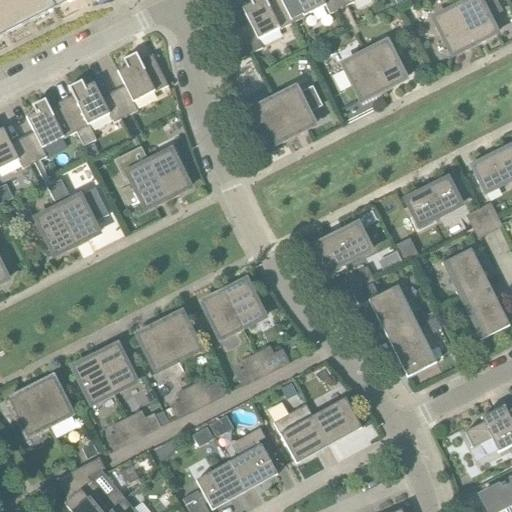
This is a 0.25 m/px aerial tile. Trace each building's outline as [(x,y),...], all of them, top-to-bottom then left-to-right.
[(0,0),(0,39),(77,0),(93,0),(94,3),(99,0),(0,0)] [(280,32),(292,26),(279,0),(266,0),(265,0),(249,0),(252,6),(243,10),(250,25),(259,41),(279,31),(280,32)] [(305,18),(326,7),(322,0),(279,0),(292,26),(306,19),(305,18)] [(322,0),(326,7),(330,16),(342,10),(337,0),(322,0)] [(354,4),(352,0),(337,0),(342,10),(354,4)] [(474,0),(459,8),(477,45),(497,35),(488,19),(501,12),(494,0),(493,0),(482,6),(479,0),(474,0)] [(453,58),(477,45),(459,8),(434,21),(453,58)] [(259,41),(250,25),(238,30),(251,56),(263,50),(259,41)] [(235,54),(237,63),(251,56),(238,30),(219,39),(220,40),(223,56),(235,54)] [(364,56),(383,93),(406,81),(387,44),(364,56)] [(237,63),(235,54),(223,56),(225,68),(237,66),(237,63)] [(125,88),(134,104),(154,94),(155,95),(169,88),(153,57),(140,63),(137,55),(124,62),(127,68),(118,73),(125,88)] [(361,104),(383,93),(364,56),(343,66),(361,104)] [(110,116),(102,100),(94,85),(85,89),(82,83),(69,90),(73,97),(61,103),(77,134),(87,154),(96,149),(93,143),(96,142),(89,128),(90,128),(89,126),(110,116)] [(125,88),(114,94),(126,119),(138,113),(134,104),(125,88)] [(315,127),(308,114),(320,107),(312,91),(299,97),(296,90),(274,101),(292,138),(315,127)] [(114,94),(102,100),(110,116),(114,125),(126,119),(114,94)] [(34,134),(43,150),(63,139),(64,141),(77,134),(61,103),(49,109),(46,101),(32,108),(36,114),(27,119),(34,134)] [(270,149),(292,138),(274,101),(252,112),(270,149)] [(0,171),(19,162),(11,146),(3,131),(0,132),(0,171)] [(34,134),(23,140),(35,165),(47,159),(43,150),(34,134)] [(23,140),(11,146),(19,162),(23,171),(35,165),(23,140)] [(511,148),(473,169),(486,195),(511,182),(511,148)] [(148,164),(167,201),(190,190),(171,152),(148,164)] [(146,212),(167,201),(148,164),(127,175),(146,212)] [(448,181),(406,202),(419,229),(461,208),(448,181)] [(60,209),(79,246),(99,236),(80,198),(60,209)] [(490,207),(479,213),(490,234),(501,228),(490,207)] [(55,258),(79,246),(60,209),(36,221),(55,258)] [(479,213),(469,218),(479,239),(490,234),(479,213)] [(330,274),(371,253),(358,226),(316,247),(330,274)] [(464,309),(493,294),(471,251),(442,266),(464,309)] [(0,285),(8,281),(0,265),(0,285)] [(367,271),(346,282),(351,293),(372,282),(367,271)] [(224,294),(243,331),(265,320),(246,282),(224,294)] [(388,341),(417,326),(398,288),(369,303),(388,341)] [(221,342),(243,331),(224,294),(202,305),(221,342)] [(493,294),(464,309),(481,343),(510,328),(493,294)] [(161,325),(180,363),(201,352),(182,315),(161,325)] [(156,374),(180,363),(161,325),(138,337),(156,374)] [(417,326),(388,341),(408,380),(437,365),(417,326)] [(92,360),(110,397),(136,385),(118,347),(92,360)] [(266,376),(288,365),(281,351),(274,355),(270,347),(255,355),(266,376)] [(241,389),(266,376),(255,355),(239,363),(243,371),(234,375),(241,389)] [(92,407),(110,397),(92,360),(73,370),(92,407)] [(29,392),(48,429),(72,417),(53,380),(29,392)] [(201,409),(223,397),(216,383),(209,387),(205,380),(190,388),(201,409)] [(177,421),(201,409),(190,388),(174,396),(178,403),(170,408),(177,421)] [(28,439),(48,429),(29,392),(9,402),(16,416),(12,418),(17,427),(21,425),(28,439)] [(314,418),(330,448),(362,431),(345,401),(314,418)] [(465,435),(473,451),(492,441),(499,455),(511,448),(511,423),(504,409),(481,420),(484,425),(465,435)] [(137,441),(159,430),(152,417),(145,420),(141,412),(127,420),(137,441)] [(297,467),(330,448),(314,418),(280,437),(297,467)] [(113,454),(137,441),(127,420),(110,428),(114,436),(106,440),(113,454)] [(346,441),(354,454),(380,438),(372,425),(346,441)] [(229,465),(246,494),(278,477),(261,447),(260,448),(257,444),(263,440),(259,431),(230,447),(235,456),(237,455),(239,459),(229,465)] [(86,462),(98,456),(92,445),(80,451),(86,462)] [(84,482),(102,472),(105,471),(100,460),(78,471),(84,482)] [(214,511),(246,494),(229,465),(196,483),(202,494),(198,496),(197,493),(182,501),(187,511),(214,511)] [(84,482),(78,471),(57,481),(63,493),(84,482)] [(110,511),(125,500),(102,472),(84,482),(63,493),(68,503),(65,506),(70,511),(110,511)] [(511,511),(511,481),(480,497),(487,511),(504,511),(505,511),(504,511),(511,511)] [(132,511),(134,510),(125,500),(110,511),(132,511)]
